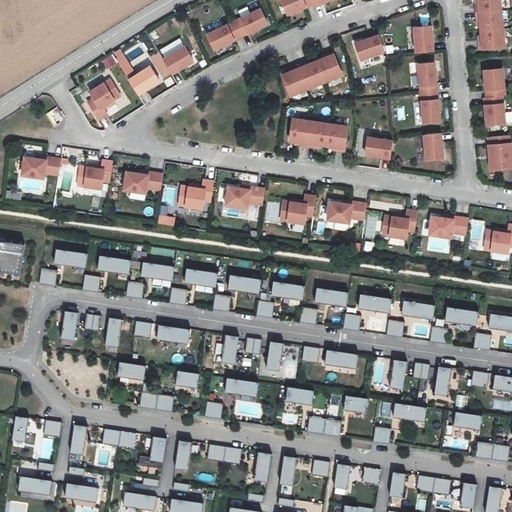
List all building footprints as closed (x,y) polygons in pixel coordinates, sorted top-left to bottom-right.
[(279,0),(278,1),(285,19),(310,8),(306,0),(279,0)] [(306,0),(310,8),(311,11),(337,0),(336,0),(306,0)] [(469,10),(470,18),(495,16),(493,0),(471,0),(472,10),(469,10)] [(231,26),(238,41),(265,28),(258,13),(231,26)] [(495,16),(470,18),(471,27),(474,26),(475,36),(497,34),(495,16)] [(205,39),(212,54),(238,41),(231,26),(205,39)] [(410,33),(412,58),(429,56),(428,46),(427,32),(410,33)] [(472,46),(473,55),(498,53),(497,34),(475,36),(475,46),(472,46)] [(351,48),(357,64),(380,56),(375,40),(351,48)] [(122,47),(113,51),(126,77),(134,73),(122,47)] [(161,63),(170,78),(191,65),(183,50),(161,63)] [(117,62),(112,54),(102,61),(107,69),(117,62)] [(314,66),(321,86),(339,79),(330,56),(322,59),(323,62),(314,66)] [(295,70),(304,93),(321,86),(314,66),(304,69),(303,67),(295,70)] [(414,69),(416,99),(433,97),(431,83),(430,68),(414,69)] [(279,80),(287,100),(304,93),(295,70),(287,73),(289,76),(279,80)] [(128,83),(137,98),(158,85),(149,71),(128,83)] [(480,91),(481,102),(497,101),(500,101),(497,74),(479,75),(480,91)] [(112,105),(120,100),(109,83),(89,96),(93,103),(86,107),(97,125),(106,119),(103,114),(101,111),(112,105)] [(416,99),(419,128),(435,126),(434,114),(433,97),(416,99)] [(481,121),(481,130),(500,128),(497,101),(481,102),(479,103),(481,121)] [(101,111),(103,114),(114,107),(112,105),(101,111)] [(53,123),(62,119),(57,108),(48,112),(53,123)] [(289,123),(286,144),(296,146),(295,149),(304,150),(308,126),(289,123)] [(326,128),(308,126),(304,150),(312,151),(313,148),(323,150),(326,128)] [(326,128),(323,150),(332,151),(332,154),(340,155),(344,131),(326,128)] [(419,139),(421,164),(438,163),(437,151),(436,138),(419,139)] [(484,165),(485,174),(508,172),(505,140),(482,142),(484,165)] [(364,142),(361,159),(386,162),(388,146),(364,142)] [(36,162),(23,160),(21,177),(42,180),(43,175),(57,178),(60,162),(45,160),(45,163),(36,162)] [(79,169),(76,187),(100,191),(101,183),(108,184),(111,165),(101,163),(100,169),(99,172),(79,169)] [(158,192),(161,177),(144,174),(144,178),(136,176),(124,174),(122,192),(143,195),(144,190),(158,192)] [(179,189),(176,207),(200,211),(201,203),(208,204),(211,185),(201,183),(200,189),(199,192),(191,190),(179,189)] [(162,203),(172,205),(176,189),(165,186),(162,203)] [(225,190),(222,207),(244,210),(245,205),(259,208),(262,192),(246,190),(246,193),(237,192),(225,190)] [(280,204),(277,222),(300,226),(301,218),(309,220),(312,200),(302,198),(301,204),(300,207),(288,205),(280,204)] [(278,215),(278,205),(268,205),(268,216),(278,215)] [(326,205),(323,223),(345,226),(345,221),(360,223),(362,207),(347,205),(347,208),(338,207),(326,205)] [(174,224),(175,216),(159,214),(158,223),(174,224)] [(380,219),(377,238),(401,241),(402,234),(410,235),(413,215),(402,214),(402,219),(401,222),(388,221),(380,219)] [(426,220),(424,238),(446,241),(446,236),(461,238),(463,223),(448,220),(448,223),(439,222),(426,220)] [(481,234),(478,253),(502,256),(503,249),(510,250),(511,239),(511,229),(503,228),(502,234),(502,237),(489,235),(481,234)] [(364,250),(372,251),(373,242),(365,241),(364,250)] [(17,249),(0,246),(0,276),(13,278),(17,249)] [(81,259),(50,254),(48,268),(79,272),(81,259)] [(124,265),(93,261),(91,274),(122,279),(124,265)] [(167,272),(136,267),(134,280),(165,284),(167,272)] [(49,291),(51,276),(35,273),(33,288),(49,291)] [(210,278),(179,273),(177,286),(208,291),(210,278)] [(94,282),(78,279),(76,295),(92,297),(94,282)] [(253,285),(222,280),(220,293),(251,297),(253,285)] [(135,303),(137,288),(121,286),(119,301),(135,303)] [(296,291),(265,286),(263,299),(294,304),(296,291)] [(180,294),(164,292),(161,307),(178,310),(180,294)] [(339,297),(308,292),(306,306),(337,310),(339,297)] [(221,316),(223,301),(207,299),(205,314),(221,316)] [(382,303),(351,299),(349,312),(380,317),(382,303)] [(266,307),(250,305),(248,320),(264,323),(266,307)] [(425,310),(394,305),(392,318),(423,323),(425,310)] [(307,329),(309,314),(293,311),(291,326),(307,329)] [(468,316),(437,312),(435,325),(466,329),(468,316)] [(72,317),(59,315),(55,341),(68,343),(72,317)] [(352,320),(336,317),(334,333),(350,335),(352,320)] [(87,319),(81,318),(78,334),(85,335),(87,319)] [(511,323),(479,318),(478,331),(509,336),(511,323)] [(93,336),(95,320),(87,319),(85,335),(93,336)] [(116,323),(103,321),(99,348),(112,350),(116,323)] [(393,341),(395,327),(379,324),(377,339),(393,341)] [(145,328),(129,325),(127,340),(143,343),(145,328)] [(183,333),(152,329),(150,341),(181,346),(183,333)] [(438,333),(422,330),(419,346),(436,348),(438,333)] [(478,354),(480,340),(465,337),(462,352),(478,354)] [(231,340),(218,338),(214,364),(227,366),(231,340)] [(246,342),(239,341),(237,357),(244,358),(246,342)] [(252,359),(254,343),(246,342),(244,358),(252,359)] [(275,346),(262,344),(258,371),(271,373),(275,346)] [(311,352),(295,350),(293,365),(309,367),(311,352)] [(349,358),(318,353),(316,366),(347,371),(349,358)] [(396,365),(384,363),(380,389),(392,391),(396,365)] [(138,369),(113,365),(111,378),(136,382),(138,369)] [(412,367),(405,366),(403,382),(410,382),(412,367)] [(417,383),(419,368),(412,367),(410,382),(417,383)] [(440,371),(427,369),(423,396),(436,398),(440,371)] [(459,386),(457,370),(450,371),(451,387),(459,386)] [(191,377),(171,374),(169,387),(190,390),(191,377)] [(477,377),(461,374),(459,390),(475,392),(477,377)] [(511,395),(511,382),(483,378),(481,391),(511,396),(511,395)] [(250,386),(219,381),(217,394),(248,398),(250,386)] [(305,394),(279,390),(277,403),(303,407),(305,394)] [(467,406),(467,394),(456,394),(456,406),(467,406)] [(151,398),(135,396),(132,411),(148,413),(151,398)] [(151,398),(148,413),(165,415),(167,400),(151,398)] [(358,402),(337,399),(335,412),(356,415),(358,402)] [(492,410),(511,411),(511,400),(493,399),(492,410)] [(199,405),(197,420),(213,422),(216,407),(199,405)] [(417,411),(386,406),(384,419),(415,424),(417,411)] [(282,413),(281,424),(296,426),(297,414),(282,413)] [(471,419),(445,415),(443,428),(469,432),(471,419)] [(24,420),(10,419),(7,441),(20,442),(24,420)] [(316,422),(314,438),(330,440),(333,425),(316,422)] [(55,425),(39,423),(37,438),(53,440),(55,425)] [(511,424),(503,423),(501,436),(511,437),(511,424)] [(81,429),(68,427),(64,454),(77,456),(81,429)] [(366,430),(363,445),(379,447),(382,432),(366,430)] [(114,434),(98,432),(96,447),(111,449),(114,434)] [(114,434),(111,449),(128,452),(130,436),(114,434)] [(159,441),(146,439),(143,461),(156,463),(159,441)] [(185,445),(172,443),(168,470),(181,471),(185,445)] [(483,447),(467,445),(464,460),(480,462),(483,447)] [(217,450),(201,447),(199,463),(215,465),(217,450)] [(483,447),(480,462),(497,465),(499,449),(483,447)] [(217,450),(215,465),(231,467),(233,452),(217,450)] [(263,456),(250,454),(246,481),(259,482),(263,456)] [(288,460),(275,458),(271,485),(284,487),(288,460)] [(321,465),(305,462),(303,478),(318,480),(321,465)] [(48,467),(33,465),(32,472),(47,474),(48,467)] [(347,469),(334,467),(330,489),(344,491),(347,469)] [(79,472),(63,469),(62,477),(78,479),(79,472)] [(371,472),(355,470),(353,486),(368,488),(371,472)] [(396,476),(383,474),(380,496),(393,498),(396,476)] [(46,482),(15,478),(13,491),(44,495),(46,482)] [(424,480),(408,478),(406,493),(422,495),(424,480)] [(152,482),(136,480),(135,488),(149,490),(151,490),(152,482)] [(424,480),(422,495),(438,498),(440,483),(424,480)] [(466,486),(453,484),(449,507),(462,509),(466,486)] [(92,489),(61,485),(59,498),(90,503),(92,489)] [(182,487),(167,485),(166,492),(181,494),(182,487)] [(149,490),(135,488),(134,495),(148,497),(149,490)] [(487,511),(491,490),(478,488),(474,511),(487,511)] [(511,493),(503,492),(501,508),(511,509),(511,493)] [(134,495),(119,493),(117,506),(148,511),(150,498),(148,497),(134,495)] [(255,498),(240,495),(239,503),(254,505),(255,498)] [(195,511),(196,505),(165,500),(163,511),(195,511)] [(286,502),(270,500),(269,507),(285,510),(286,502)] [(95,511),(97,504),(76,502),(74,511),(95,511)]
